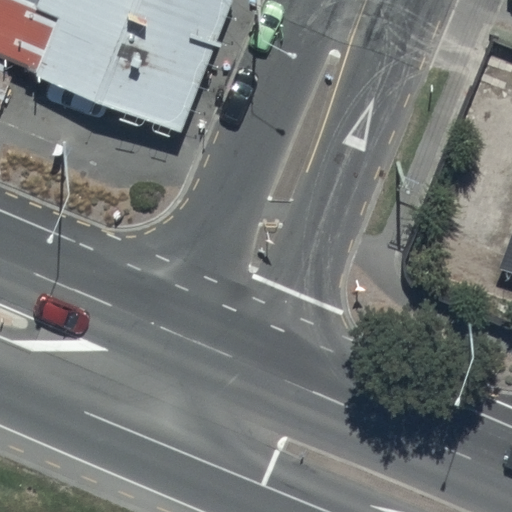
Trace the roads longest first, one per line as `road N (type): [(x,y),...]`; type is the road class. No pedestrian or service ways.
road 1 (tertiary): [(192,411),(363,0)]
road 2 (trunk): [(192,411),(432,511)]
road 3 (trunk): [(0,325),(192,411)]
